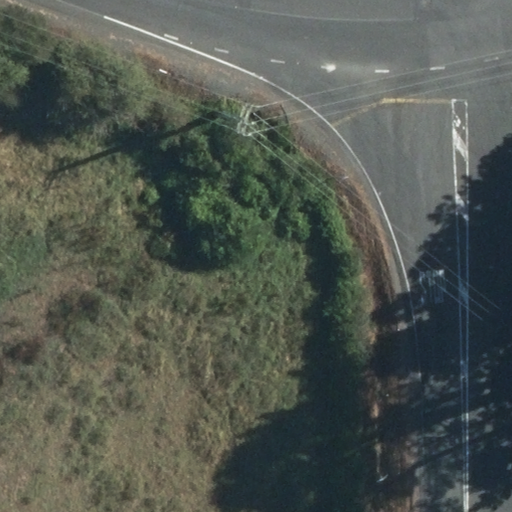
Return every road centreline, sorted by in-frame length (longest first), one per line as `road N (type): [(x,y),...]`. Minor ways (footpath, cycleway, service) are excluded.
road 1 (tertiary): [(461,21),(462,511)]
road 2 (tertiary): [(190,0),(321,23),(461,21)]
